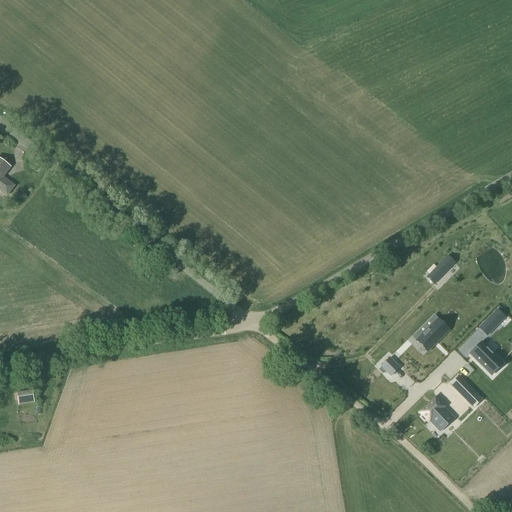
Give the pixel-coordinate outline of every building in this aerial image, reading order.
[(0,191),(6,196),(14,186),(2,178),(10,168),(0,160),(0,191)] [(435,268),(425,277),(433,285),(442,275),(435,268)] [(499,323),(491,316),(486,321),(493,329),(499,323)] [(433,323),(415,341),(427,352),(444,335),(433,323)] [(481,343),(470,354),(487,372),(499,361),(481,343)] [(376,408),(392,390),(370,371),(354,389),(376,408)] [(462,380),(454,389),(464,399),(468,395),(476,402),(480,398),(462,380)] [(17,393),(17,394),(10,394),(12,409),(19,408),(18,406),(34,403),(32,390),(17,393)] [(392,394),(383,402),(401,421),(410,413),(392,394)] [(432,401),(416,416),(425,425),(426,423),(438,435),(450,422),(439,411),(440,410),(432,401)] [(463,416),(455,419),(458,427),(466,424),(463,416)] [(488,441),(492,439),(485,425),(480,428),(488,441)] [(507,440),(511,436),(511,429),(511,428),(503,435),(507,440)] [(464,448),(470,444),(464,435),(459,438),(464,448)]
